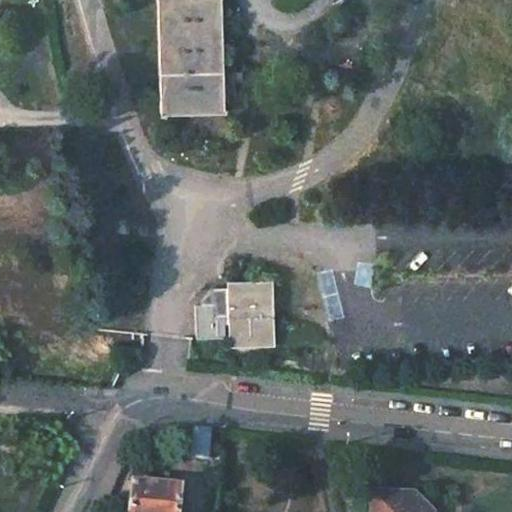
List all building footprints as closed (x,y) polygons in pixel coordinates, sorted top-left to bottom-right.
[(155,0),(159,114),(220,113),(217,0),(155,0)] [(219,72),(220,82),(238,81),(237,71),(219,72)] [(227,340),(249,339),(249,346),(272,346),(269,281),(225,282),(225,288),(207,288),(207,294),(199,302),(200,307),(191,307),(191,336),(220,336),(220,325),(227,325),(227,340)] [(193,427),(190,456),(207,459),(209,429),(193,427)] [(131,481),(127,511),(176,511),(180,486),(131,481)] [(369,511),(428,511),(413,496),(370,495),(369,511)] [(431,496),(422,496),(413,496),(428,511),(430,511),(431,505),(431,496)]
